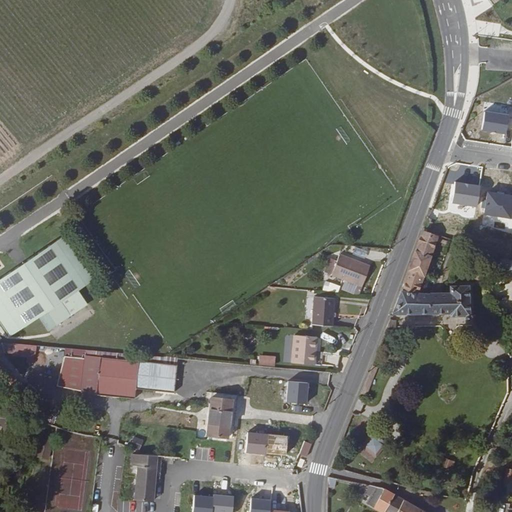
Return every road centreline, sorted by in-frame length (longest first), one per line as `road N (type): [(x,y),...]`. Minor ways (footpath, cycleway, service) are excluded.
road 1 (tertiary): [(314,511),(318,469),(439,152)]
road 2 (tertiary): [(439,152),(461,48),(447,0)]
